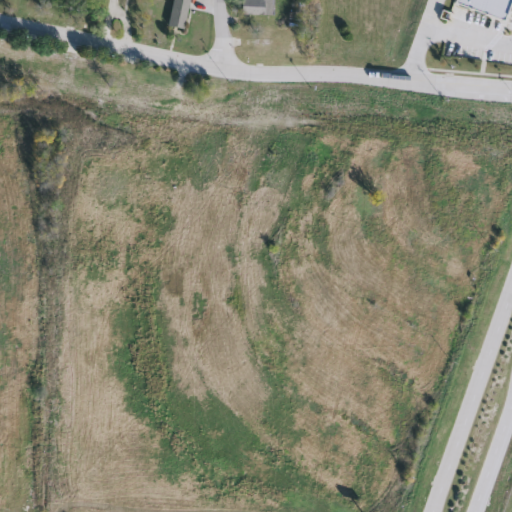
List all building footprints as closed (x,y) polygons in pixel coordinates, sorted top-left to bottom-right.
[(187,0),(183,29),(167,26),(170,0),(187,0)] [(272,0),(272,14),(239,14),(239,0),(272,0)] [(454,0),(503,19),(510,0),(454,0)] [(74,62),(71,81),(56,78),(57,74),(31,69),(34,54),(74,62)] [(119,66),(115,87),(74,80),(77,59),(119,66)] [(133,83),(120,83),(120,71),(133,71),(133,83)]
